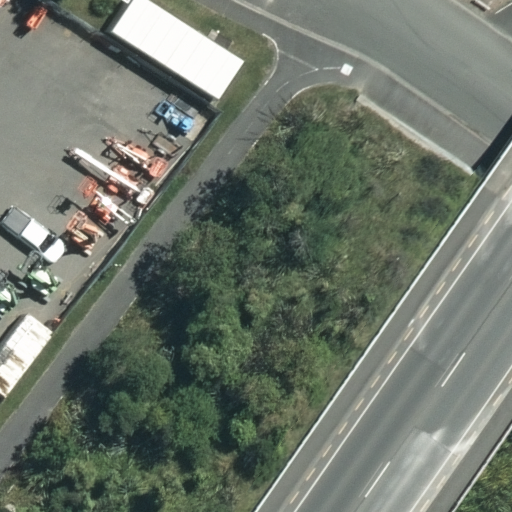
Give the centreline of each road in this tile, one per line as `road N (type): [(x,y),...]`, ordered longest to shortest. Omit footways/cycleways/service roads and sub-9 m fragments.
road 1 (tertiary): [(360,511),(511,291)]
road 2 (unclassified): [(511,102),(362,0)]
